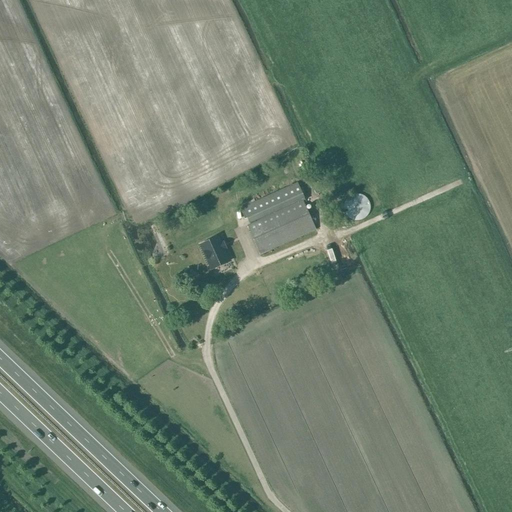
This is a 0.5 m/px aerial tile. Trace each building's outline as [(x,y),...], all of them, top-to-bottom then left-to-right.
[(297,183),(243,207),(247,218),(302,194),(297,183)] [(348,197),(347,198),(346,199),(345,201),(345,202),(344,204),(344,206),(344,208),(344,210),(345,212),(346,214),(347,215),(349,217),(350,218),(352,219),(354,220),(356,220),(358,220),(360,220),(362,220),(364,219),(365,218),(367,217),(368,215),(369,214),(370,213),(370,211),(371,210),(371,208),(371,207),(371,205),(370,203),(370,201),(369,200),(368,198),(367,197),(366,196),(365,195),(363,195),(362,194),(361,194),(360,194),(358,193),(357,193),(356,194),(355,194),(353,194),(352,195),(350,196),(348,197)] [(260,254),(316,230),(303,201),(247,225),(260,254)] [(227,258),(217,236),(201,244),(210,266),(227,258)] [(191,269),(187,275),(195,280),(199,275),(191,269)]
